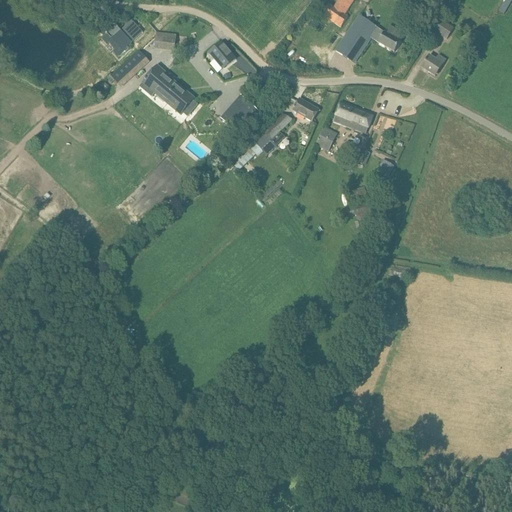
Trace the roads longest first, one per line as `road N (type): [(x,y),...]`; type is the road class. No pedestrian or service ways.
road 1 (unclassified): [(511,141),(414,94),(295,87)]
road 2 (track): [(295,87),(205,21),(101,0)]
